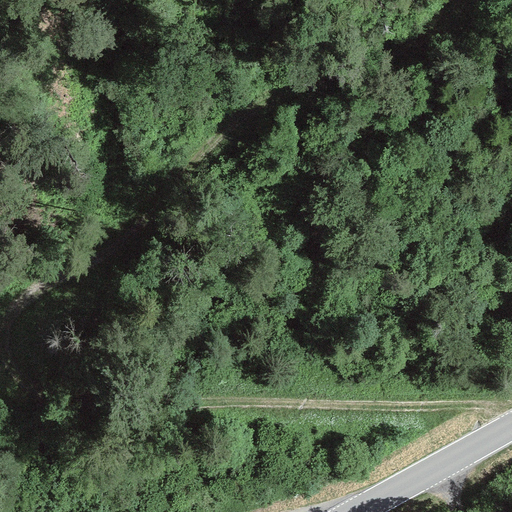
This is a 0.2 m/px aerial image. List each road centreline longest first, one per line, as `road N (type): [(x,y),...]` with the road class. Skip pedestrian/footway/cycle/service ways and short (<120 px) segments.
road 1 (track): [(467,0),(442,33),(357,72),(268,98),(228,129),(137,243),(45,291),(16,324),(26,372),(79,395),(511,408)]
road 2 (secondary): [(511,430),(364,511)]
